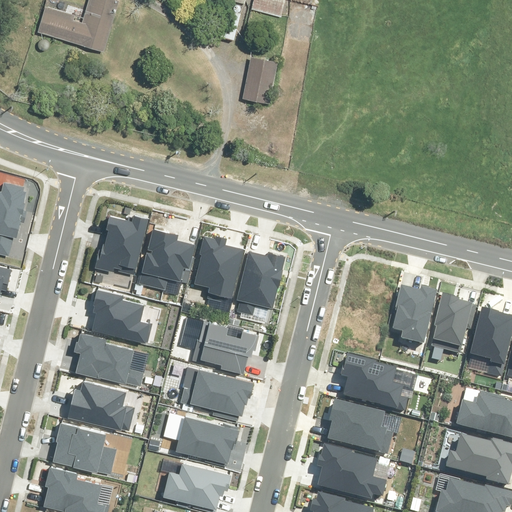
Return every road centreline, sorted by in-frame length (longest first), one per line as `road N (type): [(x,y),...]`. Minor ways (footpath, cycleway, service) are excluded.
road 1 (residential): [(0,491),(81,160)]
road 2 (residential): [(261,511),(333,220)]
road 3 (tertiary): [(81,160),(333,220)]
road 4 (tertiary): [(333,220),(511,262)]
